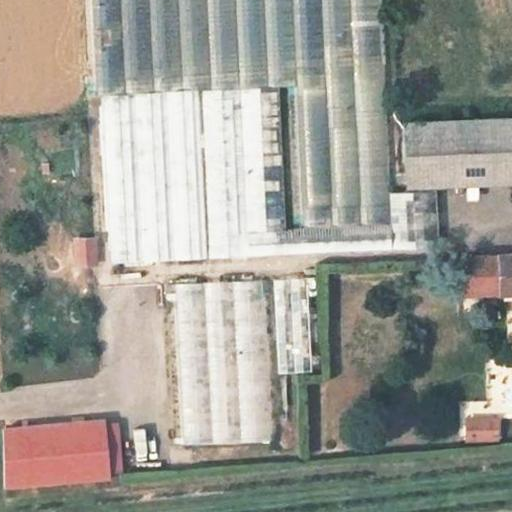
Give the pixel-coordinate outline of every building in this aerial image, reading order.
[(377,0),(88,0),(100,261),(435,247),(432,188),(386,190),(377,0)] [(511,115),(443,120),(445,160),(446,185),(511,182),(511,115)] [(445,160),(443,120),(403,122),(405,163),(445,160)] [(446,185),(445,160),(405,163),(407,188),(446,185)] [(69,235),(70,265),(95,264),(94,234),(69,235)] [(469,282),(511,281),(511,243),(461,244),(462,275),(469,275),(469,282)] [(165,274),(165,261),(144,261),(144,274),(165,274)] [(166,282),(175,444),(279,439),(276,372),(307,371),(302,275),(263,277),(263,278),(166,282)] [(496,417),(463,417),(463,437),(496,436),(496,417)] [(107,431),(107,425),(8,435),(7,495),(113,485),(112,477),(107,431)] [(125,476),(120,430),(107,431),(112,477),(125,476)]
